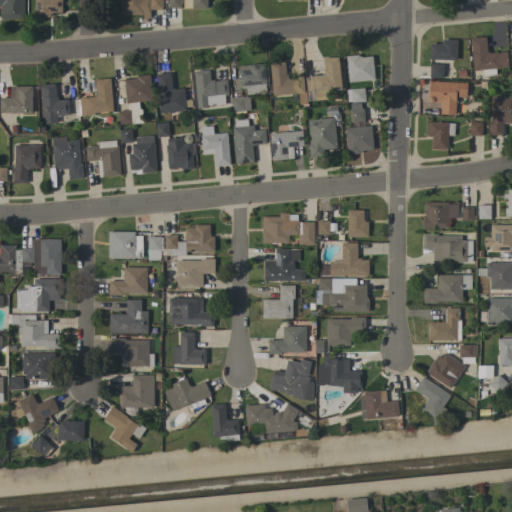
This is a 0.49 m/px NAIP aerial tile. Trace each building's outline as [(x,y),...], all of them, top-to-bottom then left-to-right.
[(24,0),(24,19),(0,19),(0,0),(24,0)] [(61,0),(61,13),(52,13),(52,14),(50,14),(50,17),(34,17),(34,0),(61,0)] [(162,0),(162,10),(150,10),(150,19),(142,19),(142,15),(120,15),(120,7),(117,7),(117,0),(162,0)] [(181,0),(181,8),(167,8),(167,0),(181,0)] [(207,0),(207,9),(191,9),(191,8),(182,8),(182,0),(207,0)] [(495,68),(496,75),(482,76),(482,69),(473,70),(470,38),(485,36),(487,52),(489,52),(489,53),(506,51),(508,67),(495,68)] [(456,60),(429,59),(430,43),(439,44),(439,42),(441,43),(442,39),(457,40),(456,60)] [(348,82),(346,56),(358,55),(358,56),(360,56),(360,57),(372,56),(374,79),(348,82)] [(328,90),(328,99),(314,100),(313,90),(306,91),(305,77),(312,76),(312,75),(322,74),(321,73),(324,73),(322,58),(337,56),(340,89),(328,90)] [(306,103),(299,104),(298,93),(272,95),(269,63),(284,62),(286,74),(287,74),(287,78),(297,77),(298,91),(305,91),(306,103)] [(265,84),(266,92),(246,94),(245,88),(244,88),(243,86),(238,86),(237,70),(238,70),(238,66),(263,63),(265,84)] [(443,64),(443,78),(429,77),(429,64),(443,64)] [(193,71),(209,69),(210,80),(214,79),(214,81),(226,80),(228,94),(224,95),(225,104),(206,106),(206,107),(197,108),(193,71)] [(159,113),(155,74),(170,73),(172,88),(174,88),(174,89),(183,88),(185,110),(159,113)] [(152,100),(138,102),(139,109),(141,109),(143,122),(119,125),(117,111),(128,110),(127,103),(126,103),(124,79),(135,78),(135,77),(137,77),(137,75),(149,74),(152,100)] [(113,111),(94,112),(94,115),(80,116),(79,98),(94,96),(94,95),(96,95),(94,79),(110,78),(113,111)] [(456,82),(455,101),(465,102),(464,115),(439,114),(440,102),(430,101),(430,97),(428,97),(429,94),(427,93),(427,90),(429,89),(429,81),(456,82)] [(40,85),(55,83),(56,96),(57,96),(58,100),(68,99),(69,114),(68,115),(69,122),(57,123),(44,124),(40,85)] [(31,113),(0,112),(0,98),(9,98),(10,86),(31,86),(31,113)] [(364,88),(365,101),(351,103),(351,102),(347,102),(346,90),(350,89),(364,88)] [(246,96),(246,97),(248,97),(250,109),(245,109),(245,112),(233,114),(231,98),(246,96)] [(511,123),(503,123),(503,135),(488,135),(488,121),(490,121),(490,97),(511,97),(511,123)] [(363,108),(364,120),(350,122),(349,109),(363,108)] [(336,148),(322,149),(323,156),(309,157),(308,143),(310,143),(307,119),(333,117),(336,148)] [(232,127),(235,127),(234,121),(247,120),(248,126),(253,125),(253,130),(264,129),(266,143),(252,145),(253,162),(235,163),(232,127)] [(169,136),(156,137),(155,123),(167,122),(169,136)] [(448,122),(448,123),(454,123),(453,136),(447,135),(447,149),(445,149),(431,149),(431,136),(428,136),(428,135),(426,135),(427,122),(448,122)] [(481,122),(481,136),(469,136),(469,122),(481,122)] [(229,165),(214,166),(213,152),(201,153),(200,134),(201,134),(200,127),(212,126),(212,133),(227,132),(229,165)] [(370,126),(373,149),(361,150),(362,152),(360,152),(360,153),(347,154),(344,128),(370,126)] [(120,143),(119,130),(131,129),(132,142),(120,143)] [(301,130),(303,146),(292,147),(293,158),(271,160),(269,133),(301,130)] [(80,163),(81,163),(83,178),(68,179),(67,168),(55,169),(55,166),(53,166),(51,138),(65,136),(66,141),(78,140),(80,163)] [(181,170),(181,168),(179,168),(179,167),(167,168),(165,145),(167,145),(166,138),(182,136),(182,144),(191,143),(193,168),(181,170)] [(156,171),(141,173),(141,169),(138,169),(138,168),(129,169),(128,154),(133,154),(132,144),(152,142),(153,151),(154,151),(156,171)] [(14,144),(40,145),(40,168),(30,168),(30,169),(26,169),(26,183),(12,183),(12,169),(14,169),(14,144)] [(120,175),(99,177),(97,160),(86,161),(85,147),(98,145),(98,148),(117,146),(120,175)] [(511,216),(507,216),(507,213),(504,213),(504,208),(507,208),(507,199),(503,199),(503,193),(507,193),(507,189),(511,189),(511,216)] [(448,202),(448,204),(457,204),(457,218),(448,217),(448,228),(422,228),(422,215),(423,215),(423,213),(425,213),(425,202),(448,202)] [(490,205),(490,219),(477,219),(477,205),(490,205)] [(473,207),(473,215),(475,215),(475,220),(473,220),(473,221),(460,221),(460,207),(473,207)] [(347,237),(347,210),(363,210),(363,219),(364,219),(364,221),(367,221),(367,237),(347,237)] [(313,244),(297,244),(297,234),(288,235),(288,242),(262,243),(261,217),(279,217),(279,213),(288,213),(288,214),(297,214),(297,220),(299,220),(299,222),(313,222),(313,244)] [(329,220),(329,223),(336,223),(336,231),(329,231),(329,234),(317,234),(317,221),(329,220)] [(186,251),(186,255),(170,255),(170,249),(164,249),(164,235),(177,235),(177,241),(184,241),(184,228),(194,228),(194,225),(209,225),(209,234),(210,234),(210,236),(214,236),(214,251),(186,251)] [(511,225),(511,250),(490,250),(490,246),(484,246),(484,237),(490,237),(490,225),(511,225)] [(134,231),(134,236),(142,236),(142,251),(139,251),(139,257),(134,257),(134,258),(108,258),(108,231),(134,231)] [(461,236),(461,241),(472,241),(472,262),(432,262),(432,248),(423,248),(423,234),(437,234),(437,236),(461,236)] [(148,236),(160,236),(160,237),(162,237),(162,250),(160,250),(160,260),(148,260),(148,236)] [(59,274),(33,273),(33,261),(21,261),(21,247),(32,248),(32,239),(59,239),(59,274)] [(357,243),(357,258),(360,258),(360,260),(368,260),(368,275),(329,275),(329,261),(341,261),(341,243),(357,243)] [(0,245),(15,245),(15,250),(21,250),(21,271),(14,271),(14,272),(0,272),(0,245)] [(263,281),(263,260),(274,260),(275,248),(290,248),(290,249),(298,249),(298,260),(293,260),(293,269),(304,269),(304,281),(263,281)] [(199,260),(199,259),(214,259),(214,273),(202,273),(202,287),(176,287),(176,260),(199,260)] [(511,262),(511,289),(489,289),(489,277),(486,277),(486,276),(477,276),(477,268),(485,268),(485,262),(511,262)] [(146,293),(122,293),(122,295),(108,295),(108,280),(122,280),(122,278),(123,278),(123,267),(146,267),(146,293)] [(471,275),(471,289),(461,289),(461,301),(437,301),(437,303),(423,303),(423,288),(436,288),(436,286),(437,286),(437,275),(471,275)] [(331,278),(331,291),(317,290),(317,278),(331,278)] [(60,279),(60,294),(58,294),(58,300),(48,300),(48,311),(20,311),(20,297),(15,297),(15,290),(24,290),(24,286),(33,286),(33,279),(60,279)] [(262,318),(262,299),(279,299),(279,285),(294,285),(294,299),(291,299),(291,318),(262,318)] [(342,311),(342,305),(328,305),(328,292),(342,292),(342,285),(366,285),(366,296),(367,296),(367,298),(368,298),(368,311),(342,311)] [(510,298),(510,296),(511,296),(511,324),(486,324),(486,298),(510,298)] [(202,298),(202,312),(213,312),(213,326),(199,326),(199,324),(169,324),(169,298),(202,298)] [(109,332),(109,314),(126,314),(126,299),(141,299),(141,311),(148,311),(147,333),(109,332)] [(460,340),(427,340),(427,322),(444,322),(444,308),(459,308),(458,320),(460,320),(460,340)] [(20,346),(20,332),(18,332),(18,324),(10,324),(10,314),(18,314),(18,315),(35,315),(35,320),(43,320),(43,332),(44,332),(44,334),(58,334),(57,348),(43,348),(43,346),(20,346)] [(350,319),(350,317),(365,317),(365,332),(350,332),(350,345),(326,345),(326,319),(350,319)] [(305,352),(281,352),(281,354),(268,354),(267,340),(281,340),(281,338),(282,338),(282,326),(305,326),(305,352)] [(179,365),(179,364),(172,364),(171,346),(179,346),(179,332),(194,332),(194,349),(205,349),(205,364),(179,365)] [(148,366),(124,366),(124,353),(109,353),(109,337),(124,337),(124,340),(148,340),(148,366)] [(511,337),(511,365),(506,365),(499,365),(497,339),(511,337)] [(472,345),(472,357),(474,357),(474,363),(461,364),(461,357),(458,357),(458,345),(472,345)] [(54,353),(54,379),(25,379),(25,374),(21,374),(21,353),(54,353)] [(464,366),(450,388),(425,372),(437,355),(441,357),(444,353),(464,366)] [(338,387),(338,386),(328,385),(328,384),(323,384),(323,385),(316,385),(317,364),(322,365),(322,358),(345,358),(344,359),(349,359),(348,370),(361,371),(360,387),(338,387)] [(267,389),(271,373),(273,374),(274,370),(284,372),(287,360),(299,363),(300,359),(310,361),(307,376),(299,374),(298,376),(309,378),(308,381),(313,382),(313,401),(304,399),(304,401),(291,397),(292,395),(267,389)] [(507,383),(498,393),(497,392),(490,394),(485,389),(498,374),(507,383)] [(153,407),(133,407),(133,416),(130,416),(124,412),(124,407),(120,407),(120,386),(132,386),(132,375),(153,375),(153,407)] [(22,376),(23,389),(9,389),(8,377),(22,376)] [(193,402),(172,411),(163,391),(172,387),(171,384),(178,380),(177,379),(182,377),(183,379),(185,378),(189,386),(190,385),(191,387),(204,381),(210,395),(193,402)] [(450,395),(442,407),(448,412),(439,425),(438,424),(432,425),(434,417),(421,408),(427,400),(426,399),(426,398),(414,390),(422,377),(450,395)] [(386,402),(397,401),(398,416),(361,420),(358,396),(363,395),(363,393),(384,390),(386,402)] [(51,397),(58,410),(44,418),(45,421),(42,422),(44,425),(41,427),(41,428),(31,433),(26,423),(28,423),(24,415),(17,418),(10,404),(31,394),(36,403),(37,402),(37,404),(51,397)] [(210,405),(224,403),(226,420),(237,419),(239,434),(238,434),(238,440),(226,441),(226,435),(213,437),(210,405)] [(263,433),(262,425),(246,426),(244,405),(264,404),(264,408),(271,408),(272,415),(274,415),(274,412),(280,412),(280,414),(287,403),(298,410),(292,420),(293,422),(296,422),(297,430),(263,433)] [(127,417),(126,418),(136,424),(137,423),(145,428),(138,438),(131,434),(128,439),(136,444),(131,452),(121,446),(122,445),(110,437),(115,430),(113,429),(114,427),(103,419),(111,406),(127,417)] [(83,421),(83,440),(56,440),(57,425),(62,420),(83,421)] [(53,448),(44,458),(30,446),(39,436),(53,448)] [(365,497),(367,511),(347,511),(346,500),(365,497)]
